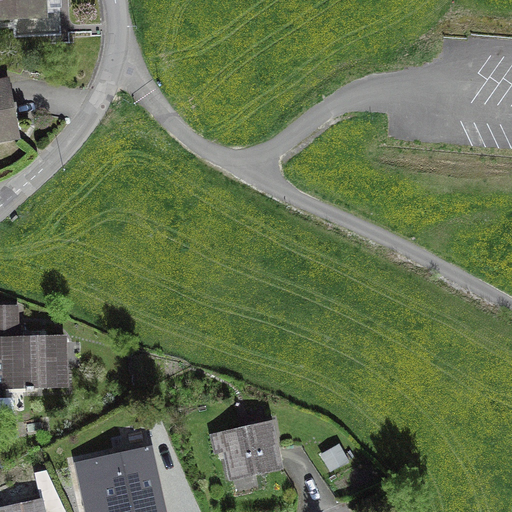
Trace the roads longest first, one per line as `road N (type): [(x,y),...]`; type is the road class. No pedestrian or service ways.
road 1 (track): [(257,175),(511,306)]
road 2 (residential): [(115,0),(112,51),(86,112),(63,148),(0,202)]
